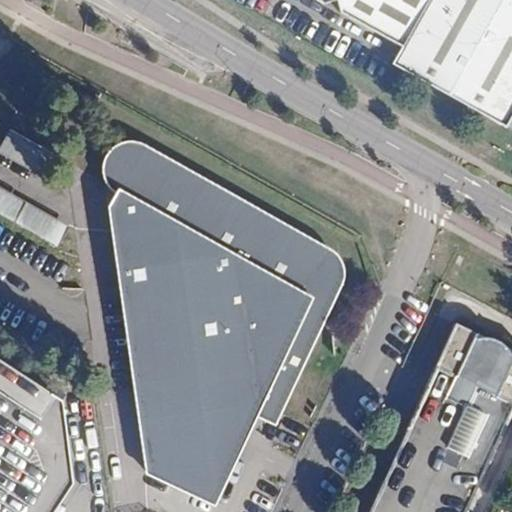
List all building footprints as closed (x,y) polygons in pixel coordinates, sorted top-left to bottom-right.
[(511,114),(511,0),(316,0),(324,4),(338,1),(343,15),(402,48),(394,62),(506,125),(511,114)] [(11,128),(1,153),(49,171),(58,146),(11,128)] [(251,395),(271,406),(292,368),(326,312),(326,305),(325,297),(331,294),(339,285),(341,281),(343,275),(343,269),(341,263),(338,258),(332,253),(253,208),(245,206),(238,206),(231,207),(228,200),(224,194),(219,189),(140,145),(131,143),(122,144),(114,148),(112,150),(107,156),(105,161),(104,166),(105,173),(107,179),(109,183),(113,187),(117,191),(105,201),(138,412),(251,395)] [(0,185),(0,213),(61,243),(72,220),(0,185)] [(368,511),(442,511),(511,364),(511,350),(458,324),(443,355),(411,423),(368,511)] [(390,413),(411,423),(443,355),(422,345),(390,413)] [(49,511),(70,481),(59,401),(0,361),(0,511),(49,511)] [(511,364),(442,511),(462,511),(511,408),(511,364)] [(146,468),(211,498),(230,456),(187,436),(143,443),(146,468)]
